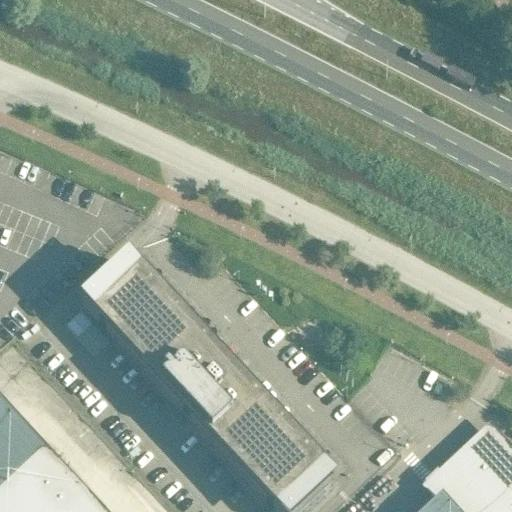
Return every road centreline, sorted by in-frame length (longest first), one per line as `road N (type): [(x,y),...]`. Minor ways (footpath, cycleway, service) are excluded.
road 1 (unclassified): [(0,73),(382,258),(511,330)]
road 2 (primary): [(194,0),(511,167)]
road 3 (primary): [(511,110),(292,0)]
